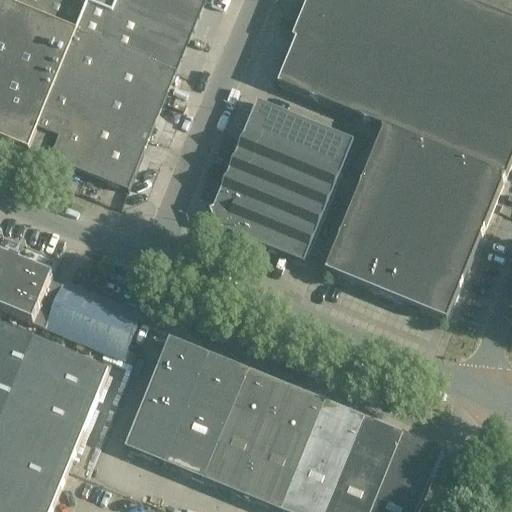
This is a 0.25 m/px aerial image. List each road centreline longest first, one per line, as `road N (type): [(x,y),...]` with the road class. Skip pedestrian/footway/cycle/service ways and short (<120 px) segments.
road 1 (unclassified): [(508,403),(155,261)]
road 2 (unclassified): [(155,261),(263,0)]
road 3 (unclassified): [(155,261),(0,198)]
